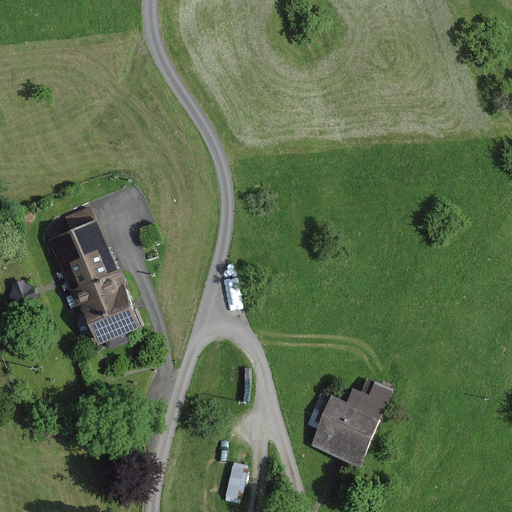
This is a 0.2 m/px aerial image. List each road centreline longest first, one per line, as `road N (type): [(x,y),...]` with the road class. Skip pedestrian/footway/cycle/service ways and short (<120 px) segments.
road 1 (unclassified): [(154,511),(165,441),(227,217),(215,143),(161,59),(150,0)]
road 2 (track): [(245,336),(369,371)]
road 3 (track): [(253,511),(266,384)]
